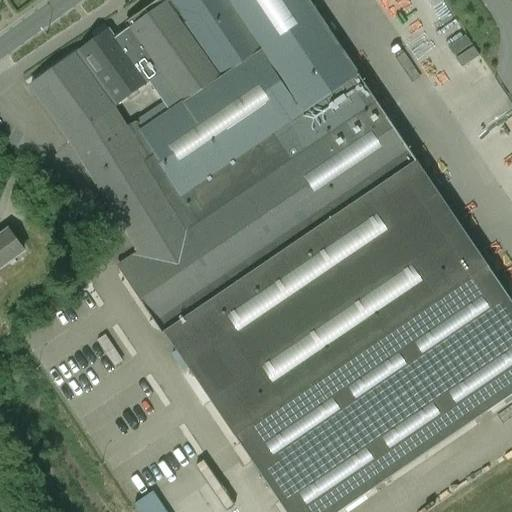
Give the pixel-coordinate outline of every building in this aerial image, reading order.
[(110,31),(29,87),(69,141),(117,107),(152,83),(171,113),(141,132),(135,123),(79,158),(138,253),(119,266),(236,437),(287,511),(340,511),(511,396),(511,304),(487,267),(306,0),(170,0),(116,40),(110,31)] [(465,36),(448,47),(454,56),(471,44),(465,36)] [(473,47),(456,59),(461,68),(479,56),(473,47)] [(0,267),(22,251),(8,232),(0,237),(0,267)] [(165,511),(151,491),(129,506),(133,511),(165,511)]
